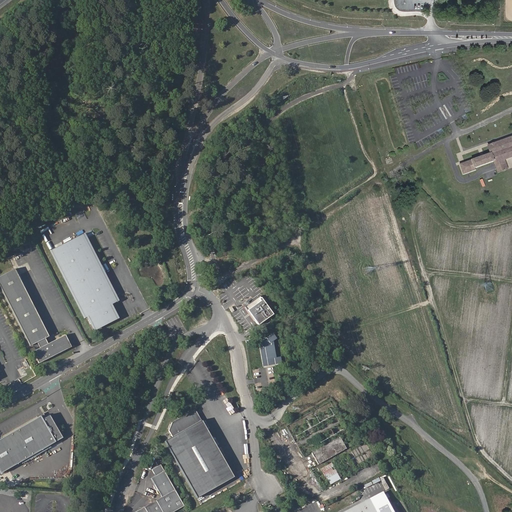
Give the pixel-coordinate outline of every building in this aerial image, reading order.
[(493,153),(462,164),(466,176),(478,171),(477,168),(494,162),(494,165),(498,175),(510,171),(506,160),(511,157),(511,138),(490,146),(493,153)] [(62,244),(46,252),(80,319),(82,318),(83,317),(89,329),(107,320),(105,316),(109,314),(105,307),(107,306),(113,303),(104,286),(79,235),(62,244)] [(11,268),(0,273),(0,295),(26,345),(32,342),(35,347),(28,350),(34,363),(66,346),(61,334),(43,343),(41,337),(43,336),(11,268)] [(256,287),(237,300),(246,313),(257,328),(275,314),(256,287)] [(89,329),(83,317),(82,318),(89,332),(114,320),(107,306),(105,307),(109,314),(105,316),(107,320),(89,329)] [(277,339),(273,333),(260,343),(264,366),(282,362),(281,356),(276,357),(273,341),(277,339)] [(166,441),(197,498),(235,477),(196,409),(172,424),(169,430),(173,437),(166,441)] [(36,416),(0,437),(0,472),(59,437),(46,415),(38,419),(36,416)] [(318,465),(346,450),(339,438),(311,454),(318,465)] [(331,484),(341,478),(332,462),(321,468),(331,484)] [(175,511),(185,507),(161,465),(152,470),(155,476),(152,478),(163,497),(135,511),(175,511)] [(344,511),(376,511),(369,499),(344,511)]
